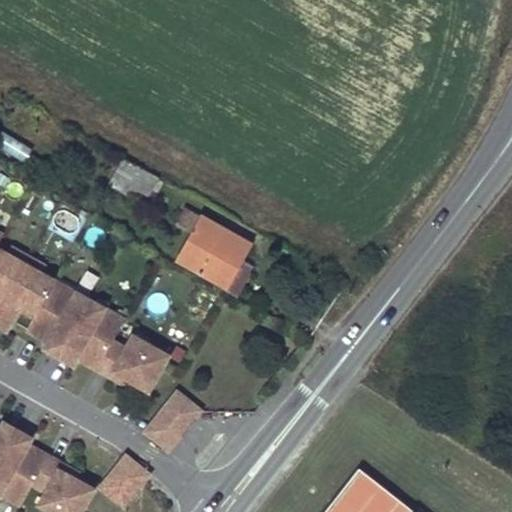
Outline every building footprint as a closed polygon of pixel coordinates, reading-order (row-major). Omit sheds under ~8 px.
[(0,151),(25,161),(31,143),(1,132),(0,136),(0,151)] [(158,179),(159,176),(122,155),(107,183),(143,204),(146,200),(150,202),(162,181),(158,179)] [(230,260),(243,237),(185,203),(173,224),(191,234),(176,261),(223,288),(237,264),(230,260)] [(243,237),(230,260),(237,264),(250,240),(243,237)] [(40,263),(16,249),(12,256),(36,270),(40,263)] [(134,381),(147,389),(161,363),(157,361),(138,350),(141,343),(130,337),(123,351),(110,343),(119,326),(98,314),(102,307),(76,292),(72,299),(50,287),(54,280),(36,270),(0,250),(0,297),(19,308),(21,304),(36,312),(34,317),(27,329),(42,337),(44,333),(50,336),(47,341),(44,347),(72,362),(75,356),(78,351),(84,355),(81,360),(96,368),(130,387),(134,381)] [(237,264),(223,288),(235,295),(248,271),(237,264)] [(76,292),(54,280),(50,287),(72,299),(76,292)] [(36,312),(21,304),(19,308),(34,317),(36,312)] [(124,319),(102,307),(98,314),(119,326),(124,319)] [(161,354),(141,343),(138,350),(157,361),(161,354)] [(84,355),(78,351),(75,356),(81,360),(84,355)] [(147,389),(134,381),(130,387),(144,394),(147,389)] [(178,388),(144,430),(169,449),(203,408),(178,388)] [(0,489),(1,489),(22,500),(32,483),(45,490),(37,504),(48,510),(52,503),(67,511),(78,511),(90,491),(76,483),(79,477),(31,450),(28,455),(22,451),(25,447),(28,441),(0,425),(0,489)] [(125,453),(100,486),(125,505),(150,472),(125,453)] [(417,511),(359,466),(323,511),(417,511)] [(93,485),(79,477),(76,483),(90,491),(93,485)] [(22,500),(1,489),(0,489),(0,496),(18,507),(22,500)] [(67,511),(52,503),(48,510),(52,511),(67,511)]
